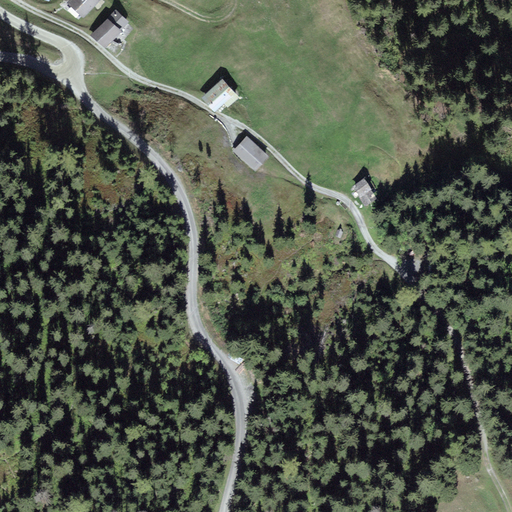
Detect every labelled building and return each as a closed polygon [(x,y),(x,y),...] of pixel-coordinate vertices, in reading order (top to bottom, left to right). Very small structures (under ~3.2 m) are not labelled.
[(83,20),(100,2),(97,0),(73,0),(68,6),(83,20)] [(105,47),(127,24),(115,12),(93,36),(105,47)] [(239,97),(222,80),(204,98),(215,110),(224,103),(228,107),(239,97)] [(269,158),(247,138),(234,152),(255,172),(269,158)] [(377,202),(366,183),(355,190),(366,209),(377,202)]
